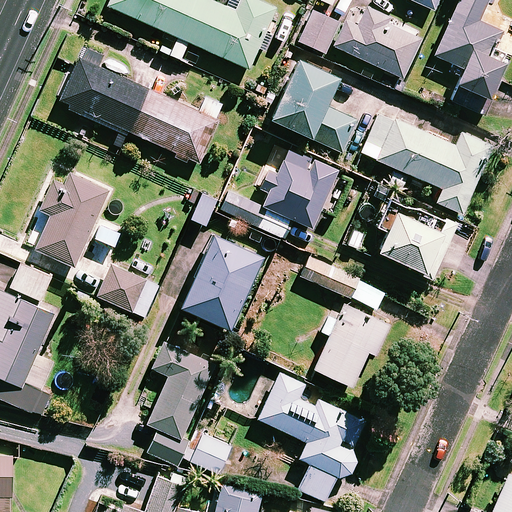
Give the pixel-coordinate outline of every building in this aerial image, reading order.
[(256,45),(263,48),(271,31),(264,28),(274,6),(261,0),(226,0),(225,4),(215,0),(107,0),(106,3),(247,66),(256,45)] [(484,0),(455,0),(432,53),(457,63),(451,77),(459,80),(451,99),(483,113),(491,94),(485,91),(501,52),(488,46),(496,26),(477,17),(484,0)] [(400,76),(420,35),(390,20),(392,16),(361,1),(349,25),(312,8),(297,38),(324,51),(328,42),(400,76)] [(185,160),(187,155),(197,160),(223,103),(203,94),(196,108),(97,64),(102,52),(83,43),(58,97),(174,149),(172,154),(185,160)] [(334,72),(294,53),(266,113),(340,148),(355,117),(321,101),(334,72)] [(435,71),(418,61),(408,79),(424,88),(435,71)] [(451,142),(377,109),(359,149),(440,185),(434,198),(459,209),(491,138),(459,124),(451,142)] [(334,166),(284,144),(273,169),(265,166),(257,186),(265,189),(259,203),(225,188),(217,207),(282,236),(291,216),(309,224),(334,166)] [(399,193),(408,174),(391,166),(382,186),(399,193)] [(67,168),(61,180),(50,175),(37,204),(49,210),(33,245),(72,263),(106,186),(67,168)] [(214,197),(200,191),(189,215),(203,222),(214,197)] [(452,223),(387,193),(374,221),(381,225),(373,244),(431,270),(452,223)] [(258,250),(210,228),(177,300),(225,322),(258,250)] [(385,287),(308,254),(299,274),(376,307),(385,287)] [(50,272),(18,258),(5,288),(0,285),(0,395),(39,412),(48,390),(39,386),(51,357),(34,350),(52,309),(37,303),(50,272)] [(158,282),(110,260),(95,293),(143,315),(158,282)] [(387,320),(335,297),(321,326),(328,329),(312,364),(349,381),(365,347),(373,350),(387,320)] [(161,338),(150,364),(166,372),(145,419),(157,425),(145,451),(175,464),(186,439),(178,436),(212,361),(161,338)] [(302,380),(276,368),(256,416),(304,437),(296,455),(307,460),(296,486),(322,498),(335,469),(345,473),(355,450),(348,447),(362,415),(308,390),(305,397),(296,394),(302,380)] [(227,445),(196,430),(184,455),(215,470),(227,445)] [(0,511),(9,511),(11,453),(0,452),(0,511)] [(511,511),(511,472),(505,469),(486,511),(511,511)] [(172,511),(182,483),(155,475),(143,511),(172,511)] [(253,511),(258,493),(218,483),(210,511),(253,511)] [(131,511),(97,500),(93,511),(131,511)] [(329,511),(330,509),(308,503),(305,511),(295,511),(289,510),(288,511),(329,511)]
